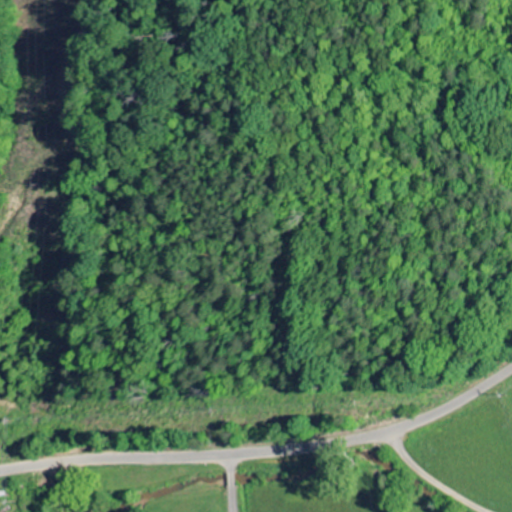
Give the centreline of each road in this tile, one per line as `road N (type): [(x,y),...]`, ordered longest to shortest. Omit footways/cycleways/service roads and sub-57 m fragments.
road 1 (secondary): [(0,468),(257,452),(365,436),(443,407),(511,366)]
road 2 (residential): [(388,430),(419,470),(487,511)]
